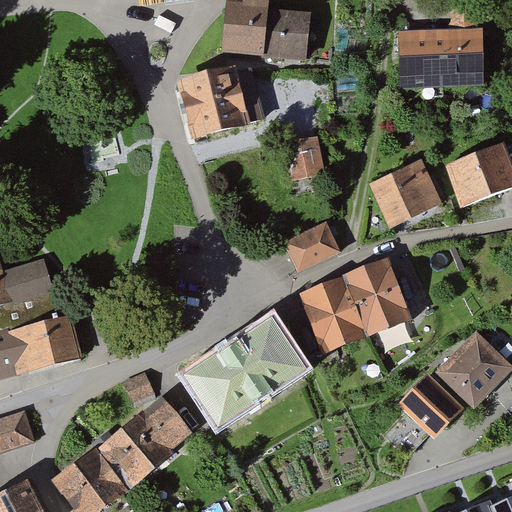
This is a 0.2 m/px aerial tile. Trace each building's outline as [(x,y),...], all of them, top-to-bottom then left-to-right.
[(240,0),(240,12),(226,11),(223,62),(265,64),(267,13),(267,0),(240,0)] [(267,13),(265,64),(304,66),(307,15),(267,13)] [(404,94),(486,93),(485,35),(403,36),(404,94)] [(190,142),(248,129),(234,71),(177,85),(190,142)] [(285,147),(293,186),(325,180),(318,141),(285,147)] [(511,163),(508,152),(450,174),(464,213),(511,195),(511,163)] [(422,163),(367,187),(388,233),(442,209),(422,163)] [(328,223),(285,243),(300,277),(344,257),(328,223)] [(0,267),(0,317),(58,304),(47,263),(1,273),(0,267)] [(409,326),(385,263),(345,278),(368,341),(409,326)] [(368,341),(345,278),(297,297),(321,358),(368,341)] [(71,321),(0,337),(0,383),(81,365),(71,321)] [(274,325),(179,388),(213,438),(308,375),(274,325)] [(511,373),(511,370),(477,336),(436,378),(473,414),(511,373)] [(461,413),(429,382),(402,410),(434,441),(461,413)] [(164,401),(97,456),(129,495),(196,441),(164,401)] [(25,417),(0,424),(0,460),(35,449),(25,417)] [(54,485),(73,511),(103,511),(126,496),(96,455),(54,485)] [(37,511),(27,490),(0,502),(0,511),(37,511)] [(511,511),(511,502),(488,511),(511,511)]
